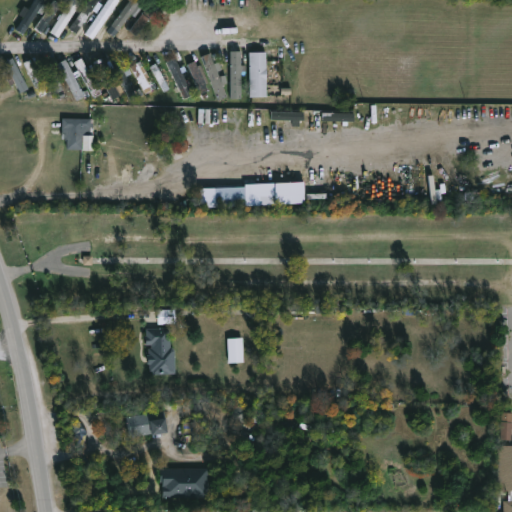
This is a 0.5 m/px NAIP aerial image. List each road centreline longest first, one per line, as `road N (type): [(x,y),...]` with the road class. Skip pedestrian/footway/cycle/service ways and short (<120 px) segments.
road 1 (tertiary): [(0,276),(47,511)]
road 2 (residential): [(0,47),(210,43)]
